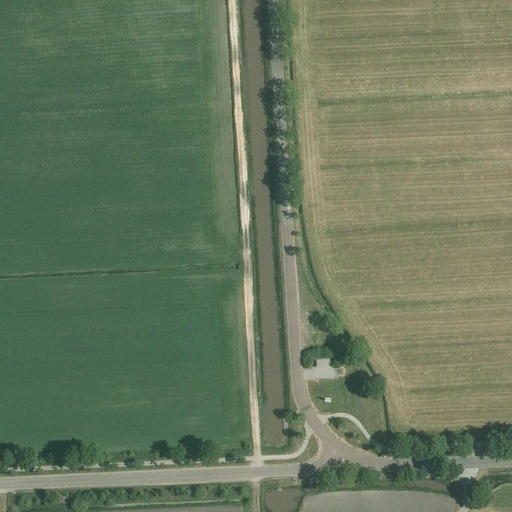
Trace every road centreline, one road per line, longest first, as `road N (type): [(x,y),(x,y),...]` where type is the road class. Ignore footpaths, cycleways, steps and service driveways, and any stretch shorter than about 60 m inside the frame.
road 1 (track): [(259,472),(232,0)]
road 2 (tertiary): [(335,449),(298,386),(273,0)]
road 3 (tertiary): [(305,469),(0,484)]
road 4 (tertiary): [(335,449),(379,465),(511,461)]
